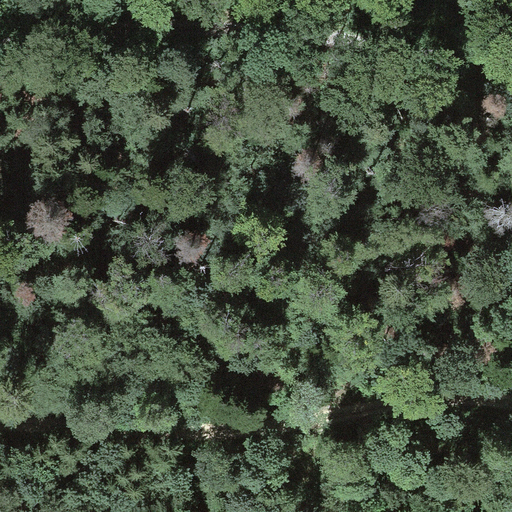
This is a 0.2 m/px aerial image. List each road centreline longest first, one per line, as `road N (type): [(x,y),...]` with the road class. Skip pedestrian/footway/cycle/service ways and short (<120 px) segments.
road 1 (track): [(0,48),(81,30),(142,29),(334,37),(511,67)]
road 2 (track): [(0,423),(211,431),(452,394),(511,402)]
